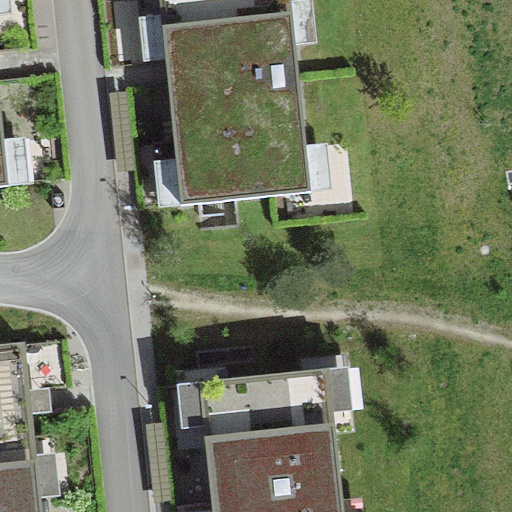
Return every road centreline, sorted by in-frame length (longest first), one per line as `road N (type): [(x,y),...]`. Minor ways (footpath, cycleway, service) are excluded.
road 1 (residential): [(71,0),(102,293)]
road 2 (residential): [(102,293),(125,511)]
